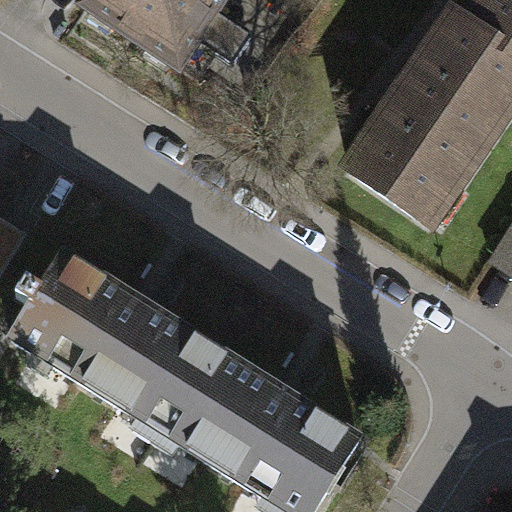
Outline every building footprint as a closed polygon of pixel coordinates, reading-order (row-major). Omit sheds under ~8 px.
[(174,70),(223,0),(89,0),(81,13),(174,70)] [(511,0),(489,0),(469,31),(511,60),(511,0)] [(511,103),(511,60),(469,31),(454,21),(349,175),(428,228),(511,103)] [(0,254),(16,231),(0,220),(0,254)] [(511,227),(494,253),(511,265),(511,227)] [(16,231),(0,254),(0,333),(10,339),(61,259),(16,231)] [(161,433),(209,354),(61,259),(10,339),(161,433)] [(209,354),(161,433),(284,511),(316,511),(358,443),(209,354)]
